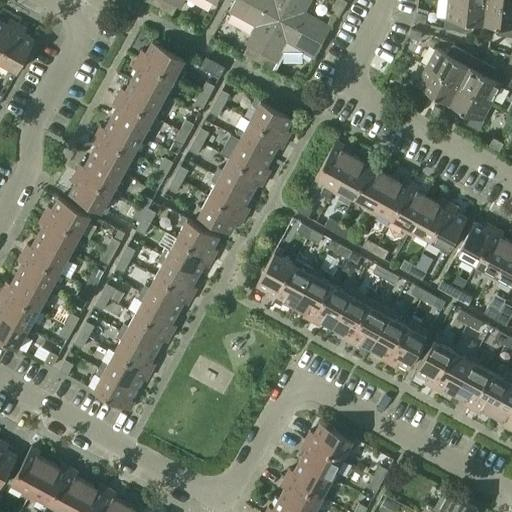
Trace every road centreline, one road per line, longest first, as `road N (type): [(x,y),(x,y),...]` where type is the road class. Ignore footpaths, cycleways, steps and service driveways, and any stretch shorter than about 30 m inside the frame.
road 1 (residential): [(218,499),(297,377),(511,495)]
road 2 (residential): [(511,180),(344,87),(384,0)]
road 3 (residential): [(0,227),(21,191),(24,142),(84,14),(56,0)]
road 4 (residential): [(218,499),(0,380)]
